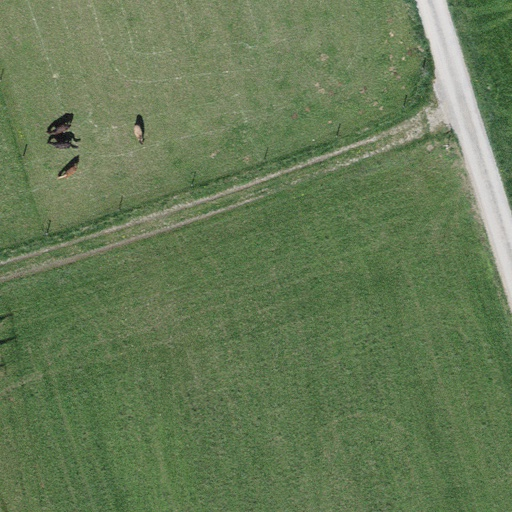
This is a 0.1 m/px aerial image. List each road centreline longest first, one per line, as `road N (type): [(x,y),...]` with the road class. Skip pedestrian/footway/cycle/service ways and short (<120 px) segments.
road 1 (track): [(471,81),(0,246)]
road 2 (unclassified): [(445,0),(511,203)]
